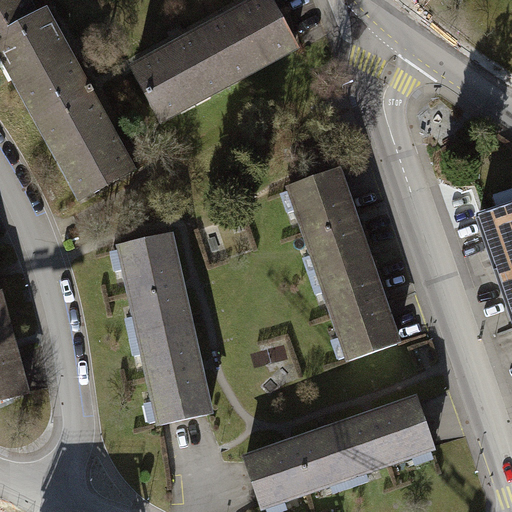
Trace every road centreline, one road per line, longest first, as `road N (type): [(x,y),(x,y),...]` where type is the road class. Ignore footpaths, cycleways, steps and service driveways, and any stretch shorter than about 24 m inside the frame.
road 1 (tertiary): [(511,506),(385,121),(384,89),(412,36)]
road 2 (residential): [(68,508),(70,408),(57,302),(32,216),(0,157)]
road 3 (residential): [(511,110),(412,36)]
